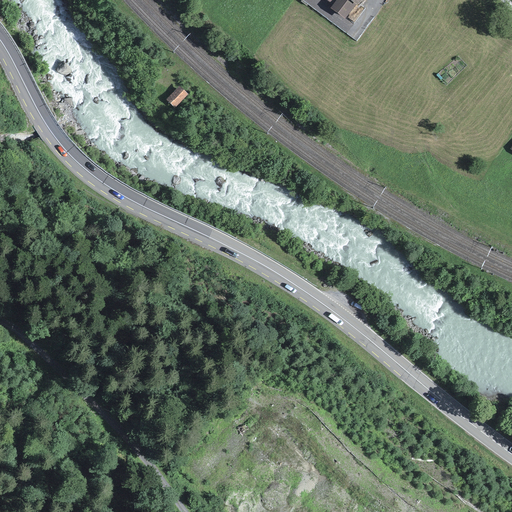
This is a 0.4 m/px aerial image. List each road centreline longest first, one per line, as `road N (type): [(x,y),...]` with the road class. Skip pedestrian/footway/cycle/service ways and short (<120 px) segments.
road 1 (secondary): [(0,44),(46,130),(92,177),(295,286),(511,455)]
road 2 (track): [(0,326),(45,343),(181,511)]
